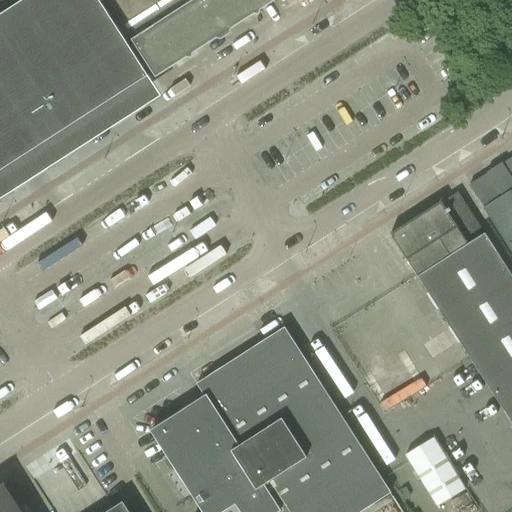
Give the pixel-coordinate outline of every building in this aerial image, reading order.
[(0,0),(0,8),(12,0),(0,0)] [(98,0),(19,0),(0,12),(0,171),(148,77),(98,0)] [(104,0),(154,77),(185,57),(186,52),(192,53),(215,38),(216,33),(225,28),(229,29),(253,14),(254,9),(259,10),(274,0),(104,0)] [(511,155),(468,184),(511,252),(511,155)] [(439,202),(389,234),(511,426),(511,278),(457,192),(440,203),(439,202)] [(284,327),(216,370),(195,383),(203,396),(149,430),(166,457),(176,451),(194,479),(181,487),(181,488),(181,489),(184,494),(185,494),(186,495),(189,493),(200,511),(359,511),(390,492),(284,327)] [(464,489),(432,438),(404,455),(436,506),(464,489)] [(128,511),(121,501),(113,507),(104,511),(21,511),(18,507),(3,483),(0,484),(0,511),(128,511)]
